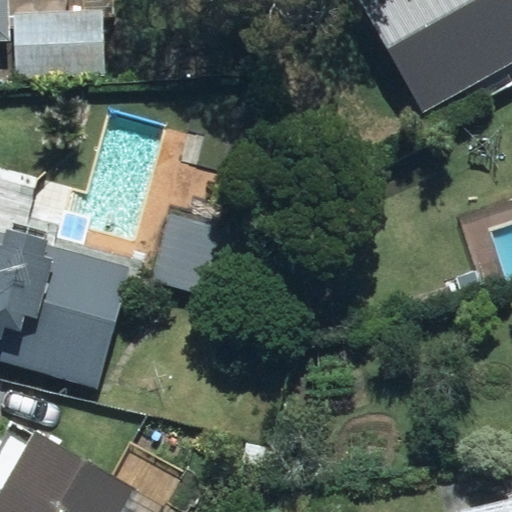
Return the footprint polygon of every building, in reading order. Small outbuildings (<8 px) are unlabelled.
[(0,0),(0,45),(9,46),(8,0),(0,0)] [(511,0),(427,0),(486,91),(511,74),(511,0)] [(106,17),(18,16),(17,83),(105,83),(106,17)] [(0,361),(104,387),(132,270),(0,238),(0,361)] [(160,511),(33,435),(8,476),(0,471),(0,511),(160,511)] [(511,511),(511,500),(470,511),(511,511)]
